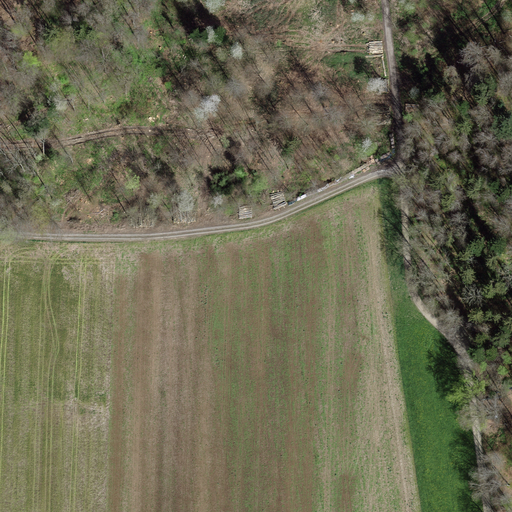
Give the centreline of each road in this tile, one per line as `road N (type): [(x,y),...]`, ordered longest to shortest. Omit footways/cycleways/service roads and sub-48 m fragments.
road 1 (track): [(0,231),(149,236),(249,225),(401,167)]
road 2 (track): [(486,511),(466,371),(452,334),(426,314),(409,282),(401,167)]
road 3 (track): [(401,167),(387,0)]
